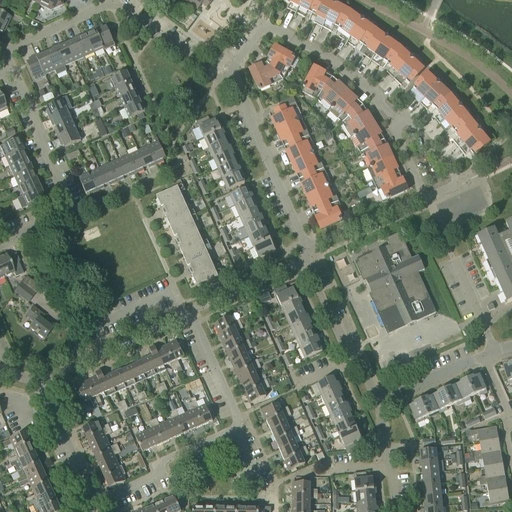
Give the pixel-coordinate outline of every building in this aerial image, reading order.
[(29,0),(29,1),(39,5),(41,3),(47,6),(46,9),(50,11),(62,7),(59,0),(29,0)] [(183,0),(198,11),(202,5),(207,9),(213,0),(183,0)] [(296,14),(303,0),(285,0),(285,1),(290,3),(287,9),(296,14)] [(303,0),(296,14),(305,18),(308,13),(312,15),(320,0),(303,0)] [(327,0),(320,0),(312,15),(317,17),(314,23),(322,28),(336,3),(333,3),(327,0)] [(337,5),(336,3),(322,28),(331,33),(334,27),(339,29),(349,12),(337,5)] [(0,25),(5,28),(10,18),(0,12),(0,8),(1,7),(0,6),(0,25)] [(349,12),(339,29),(343,32),(339,38),(347,43),(364,20),(361,20),(349,12)] [(364,20),(347,43),(355,49),(359,44),(363,47),(375,30),(364,22),(364,20)] [(94,29),(103,50),(104,51),(115,46),(106,27),(103,28),(102,26),(94,29)] [(103,50),(94,29),(91,31),(92,33),(85,36),(93,54),(103,50)] [(375,30),(363,47),(367,50),(363,55),(371,61),(388,38),(386,38),(375,30)] [(93,54),(85,36),(80,38),(79,36),(75,38),(84,58),(93,54)] [(72,42),(66,45),(74,63),(84,58),(75,38),(71,40),(72,42)] [(388,38),(371,61),(379,67),(383,61),(387,64),(400,49),(388,40),(388,38)] [(59,45),(56,47),(65,67),(74,63),(66,45),(60,47),(59,45)] [(57,76),(67,71),(65,67),(56,47),(52,49),(53,51),(47,53),(55,71),(57,76)] [(275,47),(266,63),(283,81),(295,58),(275,47)] [(391,68),(386,73),(394,79),(413,58),(411,59),(400,49),(387,64),(391,68)] [(40,54),(36,55),(45,76),(55,71),(47,53),(41,56),(40,54)] [(45,76),(36,55),(28,59),(29,61),(26,63),(35,82),(46,77),(45,76)] [(413,58),(394,79),(401,86),(405,81),(409,85),(423,70),(413,61),(413,58)] [(283,81),(266,63),(250,70),(259,91),(283,81)] [(109,67),(102,70),(105,77),(112,74),(109,67)] [(316,100),(332,78),(314,68),(301,92),(316,100)] [(115,89),(133,81),(130,74),(128,75),(127,72),(111,79),(115,89)] [(420,104),(440,83),(437,83),(427,74),(413,89),(417,92),(413,97),(420,104)] [(332,78),(316,100),(329,112),(348,92),(332,78)] [(133,81),(115,89),(120,99),(136,92),(135,90),(137,89),(133,81)] [(440,86),(440,83),(420,104),(427,111),(432,106),(435,110),(450,96),(440,86)] [(137,95),(136,92),(120,99),(124,109),(142,101),(139,94),(137,95)] [(363,106),(348,92),(329,112),(342,124),(363,106)] [(439,114),(434,118),(440,125),(462,107),(460,107),(450,96),(435,110),(439,114)] [(61,99),(62,101),(47,108),(48,111),(46,112),(49,119),(67,111),(72,109),(66,97),(61,99)] [(299,121),(297,120),(293,111),(298,109),(293,97),(278,104),(281,109),(269,115),(277,131),(299,121)] [(94,104),(96,110),(97,110),(97,109),(102,107),(99,101),(94,103),(94,104)] [(142,101),(124,109),(129,120),(137,116),(143,114),(145,113),(143,109),(146,108),(142,101)] [(363,106),(342,124),(351,139),(354,137),(374,124),(363,106)] [(462,110),(462,107),(440,125),(446,133),(451,129),(454,133),(470,120),(462,110)] [(72,121),(67,111),(49,119),(53,127),(55,126),(56,128),(72,121)] [(204,139),(223,130),(221,126),(219,127),(216,120),(211,123),(208,117),(197,122),(204,139)] [(299,121),(277,131),(284,148),(309,136),(302,120),(299,121)] [(470,120),(454,133),(458,137),(452,141),(459,149),(481,130),(479,130),(470,120)] [(72,121),(56,128),(57,131),(55,132),(58,139),(76,131),(72,121)] [(95,124),(101,138),(107,136),(101,121),(95,124)] [(385,141),(374,124),(354,137),(356,137),(361,146),(357,148),(360,154),(385,141)] [(130,136),(127,129),(121,132),(125,139),(130,136)] [(8,138),(15,135),(12,130),(5,133),(8,138)] [(223,130),(204,139),(209,149),(226,141),(223,135),(224,135),(223,130)] [(481,130),(459,149),(465,156),(470,152),(474,156),(489,143),(481,133),(481,130)] [(81,141),(76,131),(58,139),(61,146),(64,145),(65,148),(81,141)] [(309,136),(284,148),(291,164),(314,154),(314,155),(317,153),(309,136)] [(0,148),(4,157),(24,148),(23,144),(20,145),(17,139),(0,146),(0,148)] [(226,141),(209,149),(213,159),(232,151),(230,147),(228,147),(226,141)] [(385,141),(360,154),(363,159),(367,157),(371,166),(370,168),(393,158),(385,141)] [(148,147),(156,165),(163,162),(162,160),(166,158),(158,143),(148,147)] [(156,165),(148,147),(138,152),(145,168),(148,166),(149,169),(156,165)] [(24,148),(4,157),(9,167),(27,159),(24,153),(26,152),(24,148)] [(79,151),(67,157),(69,162),(81,156),(79,151)] [(232,151),(213,159),(218,170),(235,162),(232,156),(234,155),(232,151)] [(138,152),(128,156),(136,174),(144,171),(143,169),(145,168),(138,152)] [(314,154),(291,164),(299,181),(324,169),(321,164),(317,166),(313,156),(314,155),(314,154)] [(136,174),(128,156),(118,161),(126,176),(129,175),(130,177),(136,174)] [(370,168),(367,169),(375,186),(400,175),(393,158),(370,168)] [(27,159),(9,167),(13,177),(33,168),(32,164),(29,165),(27,159)] [(118,161),(109,165),(117,183),(124,180),(123,178),(126,176),(118,161)] [(235,162),(218,170),(223,180),(241,172),(239,168),(238,168),(235,162)] [(109,165),(99,170),(106,185),(108,184),(109,186),(117,183),(109,165)] [(35,172),(33,168),(13,177),(17,187),(35,179),(33,173),(35,172)] [(324,169),(299,181),(306,197),(328,187),(332,186),(324,169)] [(99,170),(89,174),(97,192),(104,189),(103,186),(106,185),(99,170)] [(243,176),(241,172),(223,180),(228,191),(245,183),(242,177),(243,176)] [(97,192),(89,174),(78,179),(86,194),(89,193),(90,195),(97,192)] [(400,175),(375,186),(377,192),(382,190),(387,201),(407,191),(400,175)] [(38,185),(35,179),(17,187),(22,197),(42,188),(40,184),(38,185)] [(180,180),(166,187),(168,192),(183,185),(180,180)] [(168,192),(156,197),(161,208),(169,204),(170,206),(162,210),(163,212),(171,208),(185,202),(180,193),(185,191),(183,185),(168,192)] [(328,187),(306,197),(314,213),(339,202),(336,196),(332,198),(328,189),(328,187)] [(42,188),(22,197),(16,199),(21,210),(45,199),(42,193),(44,192),(42,188)] [(235,207),(253,199),(251,194),(250,195),(247,188),(230,196),(235,207)] [(253,199),(235,207),(239,217),(256,210),(254,204),(255,203),(253,199)] [(171,208),(163,212),(164,214),(172,211),(173,213),(165,216),(170,227),(196,215),(194,210),(189,212),(185,202),(171,208)] [(346,219),(339,202),(314,213),(321,230),(346,219)] [(259,216),(256,210),(239,217),(244,228),(263,219),(261,215),(259,216)] [(196,215),(170,227),(175,238),(183,234),(184,236),(176,240),(176,242),(185,238),(198,232),(194,223),(198,220),(196,215)] [(265,224),(263,219),(244,228),(249,238),(266,230),(263,224),(265,224)] [(477,237),(500,287),(503,294),(501,295),(505,305),(511,301),(511,221),(506,224),(510,233),(498,238),(494,229),(477,237)] [(268,237),(266,230),(249,238),(254,248),(272,240),(270,236),(268,237)] [(185,238),(176,242),(178,245),(186,241),(187,243),(179,246),(183,257),(209,245),(207,240),(202,242),(198,232),(185,238)] [(387,335),(436,313),(418,273),(424,270),(418,256),(412,259),(400,233),(386,239),(389,246),(354,262),(360,275),(363,274),(374,300),(372,301),(387,335)] [(274,244),(272,240),(254,248),(261,265),(272,260),(270,254),(275,252),(272,245),(274,244)] [(209,245),(183,257),(188,267),(196,264),(197,266),(189,270),(190,272),(198,268),(211,262),(207,252),(212,250),(209,245)] [(6,255),(0,257),(0,269),(4,278),(14,274),(15,277),(21,275),(23,274),(18,262),(19,262),(17,256),(11,259),(12,262),(9,263),(6,255)] [(236,256),(233,258),(236,265),(243,262),(239,255),(236,256)] [(198,268),(190,272),(191,274),(199,271),(200,272),(192,276),(197,287),(208,282),(223,275),(220,270),(216,272),(211,262),(198,268)] [(230,278),(236,275),(234,269),(228,271),(230,278)] [(223,275),(208,282),(210,287),(225,280),(223,275)] [(14,293),(28,304),(35,294),(22,283),(14,293)] [(281,307),(300,299),(298,295),(296,296),(293,289),(288,291),(285,286),(274,291),(281,307)] [(268,294),(262,297),(265,304),(271,301),(268,294)] [(300,299),(281,307),(286,318),(303,310),(300,304),(302,303),(300,299)] [(11,300),(8,304),(12,308),(16,303),(11,300)] [(43,340),(52,329),(40,320),(43,316),(33,308),(26,317),(33,323),(29,328),(43,340)] [(303,310),(286,318),(291,328),(309,320),(307,316),(306,316),(303,310)] [(218,335),(241,325),(239,321),(233,324),(230,317),(214,325),(218,335)] [(311,324),(309,320),(291,328),(295,339),(312,331),(310,325),(311,324)] [(243,329),(241,325),(218,335),(223,345),(239,337),(236,332),(243,329)] [(315,337),(312,331),(295,339),(300,349),(319,341),(317,336),(315,337)] [(239,337),(223,345),(227,355),(250,344),(248,340),(242,343),(239,337)] [(319,341),(300,349),(305,360),(315,355),(317,356),(320,355),(320,353),(322,352),(319,346),(321,345),(319,341)] [(176,342),(166,346),(176,369),(180,367),(177,361),(183,358),(176,342)] [(250,344),(227,355),(232,364),(248,357),(245,351),(252,348),(250,344)] [(172,371),(176,369),(166,346),(156,350),(164,367),(169,364),(172,371)] [(152,358),(148,359),(156,376),(166,371),(164,367),(156,350),(156,351),(154,347),(149,349),(152,358)] [(287,368),(293,365),(288,354),(282,357),(287,368)] [(248,357),(232,364),(236,374),(259,364),(257,360),(250,363),(248,357)] [(148,359),(138,364),(146,380),(156,376),(148,359)] [(511,362),(509,364),(509,365),(503,367),(508,385),(511,383),(511,362)] [(146,380),(138,364),(128,369),(136,385),(146,380)] [(261,368),(259,364),(236,374),(241,384),(257,377),(254,371),(261,368)] [(128,369),(118,373),(125,389),(136,385),(128,369)] [(115,394),(108,378),(104,380),(100,371),(95,374),(97,378),(96,378),(103,394),(105,398),(115,394)] [(118,373),(108,378),(115,394),(125,389),(118,373)] [(467,380),(474,396),(478,394),(479,396),(487,393),(479,376),(473,378),(473,377),(467,380)] [(259,383),(257,377),(241,384),(245,394),(268,384),(266,380),(259,383)] [(321,396),(340,387),(338,383),(336,384),(333,377),(316,385),(321,396)] [(103,394),(96,378),(87,382),(97,405),(101,403),(98,397),(103,394)] [(474,396),(467,380),(460,383),(461,384),(456,386),(463,403),(470,400),(469,398),(474,396)] [(87,382),(76,387),(84,403),(90,400),(94,410),(98,408),(98,407),(97,405),(87,382)] [(269,388),(268,384),(245,394),(250,404),(266,397),(263,391),(269,388)] [(450,387),(444,390),(451,406),(455,404),(456,407),(463,403),(456,386),(450,389),(450,387)] [(342,392),(340,387),(321,396),(326,406),(343,398),(340,392),(342,392)] [(451,406),(444,390),(437,393),(438,394),(433,397),(440,414),(447,411),(446,408),(451,406)] [(427,398),(421,401),(428,417),(429,419),(440,414),(433,397),(427,399),(427,398)] [(345,405),(343,398),(326,406),(330,417),(349,408),(347,404),(345,405)] [(428,417),(421,401),(414,403),(415,405),(409,407),(417,424),(424,421),(423,419),(428,417)] [(192,403),(202,426),(212,422),(205,405),(199,408),(196,402),(192,403)] [(202,426),(192,403),(188,405),(191,412),(185,414),(192,431),(202,426)] [(266,422),(289,412),(287,408),(281,411),(278,404),(262,412),(266,422)] [(349,408),(330,417),(335,427),(352,419),(349,413),(351,412),(349,408)] [(96,419),(102,416),(99,409),(93,412),(96,419)] [(130,412),(133,418),(138,415),(135,409),(130,412)] [(485,421),(496,416),(494,410),(482,415),(485,421)] [(176,411),(172,412),(182,435),(192,431),(185,414),(179,417),(176,411)] [(182,435),(172,412),(168,414),(171,421),(165,423),(172,440),(182,435)] [(291,416),(289,412),(266,422),(271,432),(287,425),(284,419),(291,416)] [(156,419),(152,421),(163,444),(172,440),(165,423),(159,426),(156,419)] [(355,425),(352,419),(335,427),(340,437),(358,429),(356,425),(355,425)] [(151,430),(145,432),(153,449),(163,444),(152,421),(148,423),(151,430)] [(87,439),(109,429),(108,425),(101,428),(98,422),(82,429),(87,439)] [(287,425),(271,432),(275,442),(298,432),(296,428),(290,431),(287,425)] [(153,449),(145,432),(140,435),(137,428),(132,430),(142,453),(153,449)] [(470,431),(466,432),(467,438),(471,437),(478,436),(479,444),(498,441),(496,428),(489,429),(488,429),(473,432),(470,432),(470,431)] [(109,429),(87,439),(91,449),(107,442),(105,436),(111,433),(109,429)] [(358,429),(340,437),(347,454),(359,448),(356,443),(362,441),(359,434),(360,433),(358,429)] [(15,450),(31,443),(26,432),(1,444),(3,448),(12,444),(15,450)] [(298,432),(275,442),(280,452),(296,444),(293,439),(300,436),(298,432)] [(134,440),(131,434),(126,437),(129,443),(134,440)] [(498,441),(479,444),(481,452),(474,454),(475,458),(501,453),(498,441)] [(107,442),(91,449),(95,459),(118,449),(116,445),(110,448),(107,442)] [(31,443),(15,450),(17,456),(8,460),(10,464),(35,453),(31,443)] [(330,451),(327,443),(322,446),(325,453),(330,451)] [(296,444),(280,452),(284,462),(307,451),(305,447),(298,450),(296,444)] [(118,449),(95,459),(100,469),(116,462),(113,456),(120,453),(118,449)] [(419,464),(437,462),(436,450),(420,452),(421,459),(419,459),(419,464)] [(307,451),(284,462),(289,472),(305,465),(302,458),(309,455),(307,451)] [(35,453),(10,464),(12,468),(15,467),(17,472),(18,472),(40,462),(35,453)] [(316,456),(319,462),(321,461),(325,459),(324,456),(322,453),(316,456)] [(503,466),(501,453),(475,458),(475,459),(476,462),(482,461),(484,469),(503,466)] [(20,478),(17,480),(19,484),(44,472),(40,462),(18,472),(20,478)] [(119,468),(116,462),(100,469),(104,479),(123,471),(121,466),(119,468)] [(437,462),(419,464),(420,468),(422,468),(422,475),(438,473),(437,462)] [(503,466),(484,469),(485,477),(478,478),(479,483),(505,478),(503,466)] [(123,471),(104,479),(109,489),(125,482),(122,476),(125,474),(123,471)] [(44,472),(19,484),(21,488),(30,483),(32,489),(49,482),(44,472)] [(353,474),(354,476),(348,476),(348,481),(354,481),(355,492),(376,490),(375,485),(373,485),(373,478),(367,479),(366,473),(353,474)] [(438,473),(422,475),(423,481),(421,482),(422,486),(440,484),(438,473)] [(505,478),(479,483),(480,487),(487,485),(488,494),(507,491),(505,478)] [(49,482),(32,489),(35,495),(26,499),(28,503),(50,493),(53,492),(49,482)] [(292,495),(317,495),(317,491),(310,491),(310,484),(292,484),(292,495)] [(440,484),(422,486),(422,491),(424,491),(425,497),(441,496),(440,484)] [(376,495),(376,490),(355,492),(357,504),(375,502),(374,495),(376,495)] [(507,491),(488,494),(490,502),(483,503),(484,508),(509,503),(507,491)] [(50,493),(28,503),(30,507),(32,506),(35,511),(58,502),(53,492),(50,493)] [(292,495),(292,506),(310,506),(310,499),(317,499),(317,495),(292,495)] [(174,496),(163,500),(168,511),(180,511),(181,511),(174,496)] [(441,496),(425,497),(425,504),(424,504),(424,509),(442,507),(441,496)] [(168,511),(163,500),(153,505),(156,511),(168,511)] [(62,511),(58,502),(35,511),(34,511),(62,511)] [(376,508),(375,502),(357,504),(357,511),(378,511),(378,508),(376,508)]
